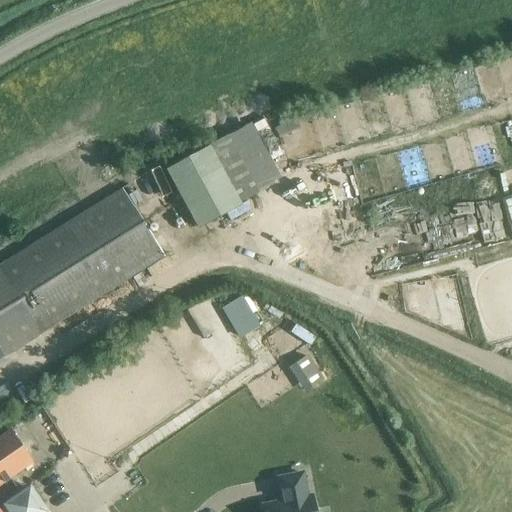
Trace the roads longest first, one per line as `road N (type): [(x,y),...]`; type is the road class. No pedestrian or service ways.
road 1 (track): [(511,371),(263,264),(219,258),(197,263),(0,382)]
road 2 (unclassified): [(0,58),(124,0)]
